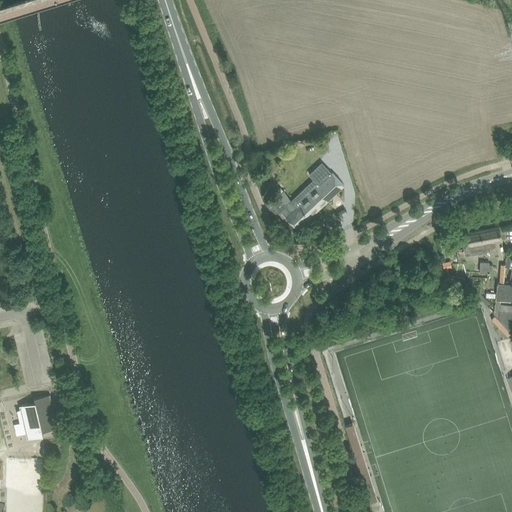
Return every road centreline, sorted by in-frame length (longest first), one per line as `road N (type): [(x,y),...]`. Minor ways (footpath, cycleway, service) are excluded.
road 1 (secondary): [(183,55),(251,264)]
road 2 (secondary): [(271,255),(183,55)]
road 3 (secondary): [(265,309),(311,485)]
road 4 (secondary): [(311,485),(285,307)]
road 5 (tertiary): [(383,238),(511,174)]
